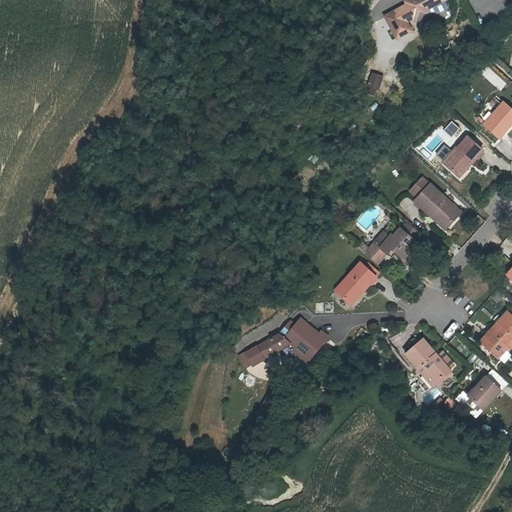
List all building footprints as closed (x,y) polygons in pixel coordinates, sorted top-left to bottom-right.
[(396,38),(412,30),(408,23),(412,21),(428,25),(431,17),(449,8),(446,2),(448,0),(404,0),(406,4),(384,16),(396,38)] [(499,90),(505,83),(486,65),(480,72),(499,90)] [(364,92),(375,96),(382,75),(371,72),(364,92)] [(511,111),(511,106),(498,94),(478,117),(495,131),(511,111)] [(465,152),(468,155),(477,144),(463,130),(453,141),(451,139),(437,155),(451,167),(465,152)] [(465,152),(451,167),(454,170),(468,155),(465,152)] [(428,206),(444,220),(456,206),(425,180),(410,197),(425,210),(428,206)] [(428,206),(425,210),(441,223),(444,220),(428,206)] [(397,225),(410,236),(416,230),(403,218),(397,225)] [(389,244),(394,249),(400,255),(408,247),(405,245),(412,237),(410,236),(397,225),(395,223),(385,234),(380,229),(371,239),(366,245),(358,239),(355,243),(368,255),(371,258),(373,260),(383,249),(384,250),(389,244)] [(360,231),(353,225),(348,232),(355,237),(360,231)] [(405,245),(408,247),(409,248),(415,241),(412,237),(405,245)] [(389,244),(384,250),(389,254),(394,249),(389,244)] [(358,284),(361,287),(373,274),(369,270),(373,266),(364,257),(359,261),(353,256),(329,283),(346,298),(358,284)] [(358,284),(346,298),(349,301),(361,287),(358,284)] [(511,341),(511,310),(507,305),(479,336),(497,352),(505,342),(509,345),(511,341)] [(295,336),(289,332),(284,340),(271,349),(253,362),(261,374),(296,348),(303,352),(317,361),(332,338),(324,332),(322,336),(304,323),(300,329),(295,336)] [(295,336),(300,329),(294,325),(289,332),(295,336)] [(423,365),(436,380),(450,368),(448,366),(437,353),(424,338),(406,354),(419,369),(423,365)] [(441,350),(437,353),(448,366),(452,364),(441,350)] [(317,361),(303,352),(301,356),(315,365),(317,361)] [(253,362),(246,367),(254,379),(261,374),(253,362)] [(423,365),(419,369),(432,384),(436,380),(423,365)] [(500,386),(484,371),(465,392),(481,406),(500,386)] [(289,403),(281,400),(275,415),(282,418),(289,403)] [(282,418),(275,415),(272,423),(279,426),(282,418)]
